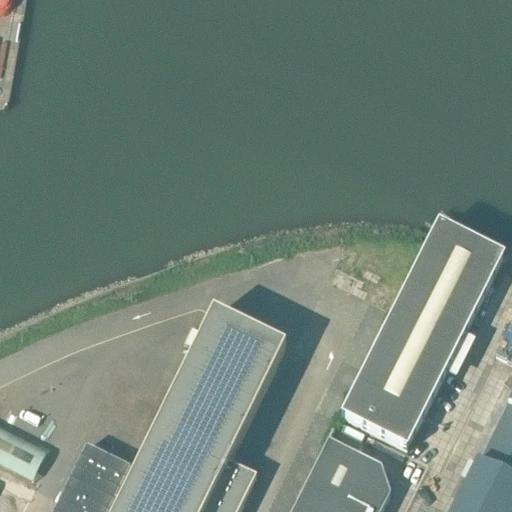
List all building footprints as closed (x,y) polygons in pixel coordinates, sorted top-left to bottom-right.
[(407,455),(504,262),(438,228),(341,422),(407,455)] [(174,401),(119,511),(243,511),(257,485),(228,471),(260,405),(276,373),(285,355),(216,321),(213,320),(213,321),(187,373),(174,401)] [(477,465),(453,511),(511,511),(511,399),(479,466),(477,465)] [(0,470),(33,488),(48,458),(0,433),(0,470)] [(384,511),(390,501),(381,473),(330,447),(328,447),(295,511),(384,511)] [(111,511),(130,474),(86,453),(58,511),(57,511),(111,511)]
